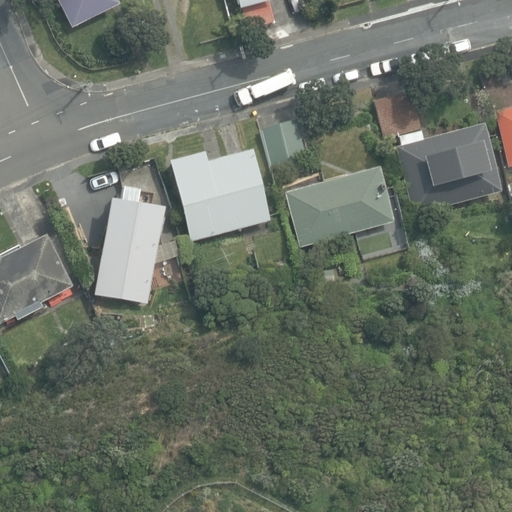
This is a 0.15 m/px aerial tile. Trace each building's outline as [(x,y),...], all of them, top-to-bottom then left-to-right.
[(59,0),(72,26),(119,3),(117,0),(59,0)] [(235,0),(243,28),(273,20),(267,0),(235,0)] [(374,98),(384,137),(421,128),(411,89),(374,98)] [(508,168),(511,166),(511,106),(493,111),(508,168)] [(262,129),(273,169),(308,160),(297,120),(262,129)] [(396,147),(414,213),(501,190),(483,124),(396,147)] [(169,161),(191,241),(270,219),(250,149),(206,161),(203,152),(169,161)] [(285,190),(300,246),(393,221),(378,165),(285,190)] [(95,294),(148,302),(164,207),(111,198),(95,294)] [(0,322),(16,315),(18,319),(43,306),(41,301),(72,286),(46,234),(0,257),(0,322)] [(377,382),(391,386),(395,372),(382,368),(377,382)]
